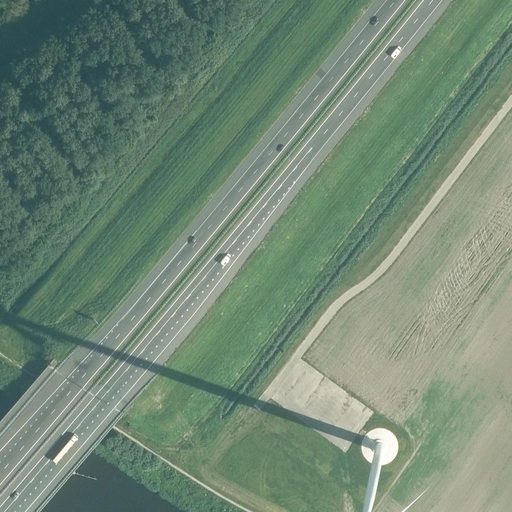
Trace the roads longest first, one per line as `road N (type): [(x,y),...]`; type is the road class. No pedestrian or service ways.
road 1 (motorway): [(6,511),(431,0)]
road 2 (motorway): [(393,0),(0,473)]
